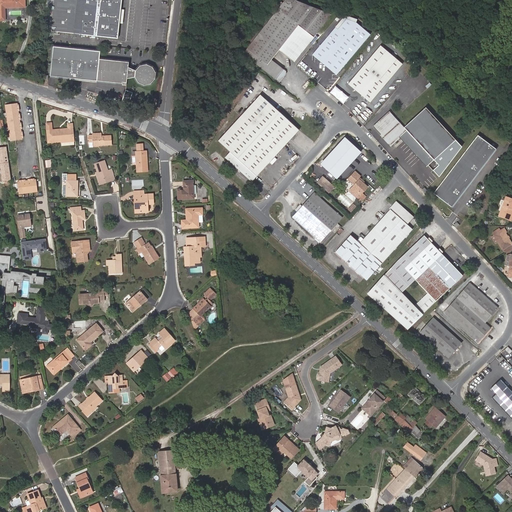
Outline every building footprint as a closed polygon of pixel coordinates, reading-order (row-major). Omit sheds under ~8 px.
[(24,6),(24,0),(0,0),(0,14),(4,15),(4,7),(24,6)] [(121,0),(54,0),(51,31),(117,38),(121,0)] [(288,59),(305,38),(309,42),(330,15),(292,0),(285,0),(243,54),(279,83),(286,75),(285,72),(271,60),(278,51),(288,59)] [(344,15),(334,28),(337,30),(345,19),(355,23),(356,23),(357,19),(344,15)] [(336,75),(370,35),(356,23),(355,23),(345,19),(337,30),(334,28),(312,56),(321,63),(336,75)] [(293,62),(309,42),(305,38),(288,59),(293,62)] [(370,103),(402,64),(380,46),(348,84),(370,103)] [(50,76),(96,82),(99,60),(100,52),(53,47),(50,76)] [(129,64),(99,60),(96,82),(126,86),(127,80),(133,79),(137,85),(143,88),(150,86),(154,81),(155,74),(152,69),(145,66),(139,67),(134,72),(128,69),(129,64)] [(342,103),(348,96),(335,85),(329,91),(342,103)] [(130,102),(132,91),(125,89),(122,100),(130,102)] [(251,182),(299,130),(260,95),(218,141),(230,152),(225,158),(251,182)] [(22,139),(22,137),(22,135),(21,132),(21,128),(20,126),(20,123),(19,119),(19,116),(19,114),(18,111),(18,108),(17,105),(17,103),(5,104),(10,141),(22,139)] [(427,167),(455,140),(425,108),(403,128),(389,112),(374,126),(390,144),(399,137),(427,167)] [(74,141),(73,129),(72,123),(67,123),(67,129),(51,131),(50,123),(46,124),(46,131),(47,143),(53,143),(61,142),(74,141)] [(451,207),(495,149),(478,135),(434,194),(451,207)] [(110,137),(101,137),(93,137),(93,136),(89,136),(89,142),(93,142),(93,146),(111,145),(110,137)] [(362,152),(345,136),(320,164),(337,179),(362,152)] [(7,147),(0,147),(0,176),(1,181),(11,180),(7,147)] [(147,171),(146,152),(143,152),(137,152),(136,152),(137,172),(147,171)] [(98,179),(112,174),(111,170),(108,171),(104,161),(95,164),(97,172),(95,173),(98,179)] [(357,199),(362,193),(367,187),(363,183),(364,182),(359,177),(360,176),(355,172),(348,179),(354,185),(349,191),(357,199)] [(100,185),(114,180),(112,174),(98,179),(100,185)] [(77,197),(77,181),(75,181),(75,176),(67,176),(67,181),(66,196),(77,197)] [(322,177),(317,183),(325,190),(330,184),(322,177)] [(36,179),(34,179),(31,180),(28,180),(25,181),(22,181),(19,182),(17,182),(19,194),(38,191),(36,179)] [(194,199),(193,181),(183,181),(184,190),(177,190),(178,200),(194,199)] [(357,199),(349,191),(346,194),(354,202),(357,199)] [(320,242),(342,218),(313,193),(292,217),(320,242)] [(366,197),(362,193),(357,199),(361,202),(366,197)] [(137,205),(137,213),(148,212),(148,205),(153,204),(153,194),(144,194),(134,195),(134,205),(137,205)] [(511,203),(511,201),(511,199),(506,197),(499,216),(510,220),(511,216),(511,214),(511,210),(511,207),(511,203)] [(366,280),(412,229),(405,223),(412,215),(397,202),(390,209),(359,243),(350,235),(350,236),(335,252),(366,280)] [(350,213),(355,207),(352,204),(347,210),(350,213)] [(72,213),(75,231),(83,230),(82,220),(85,219),(84,211),(81,211),(80,207),(70,208),(71,213),(72,213)] [(202,215),(202,208),(186,209),(186,220),(181,220),(182,228),(198,227),(198,215),(202,215)] [(23,225),(30,224),(29,214),(17,216),(20,238),(25,238),(23,228),(23,225)] [(510,245),(511,244),(505,233),(506,232),(504,228),(499,231),(496,233),(493,235),(502,250),(510,245)] [(435,302),(445,293),(411,261),(406,257),(418,246),(426,238),(423,235),(415,244),(398,259),(397,261),(384,275),(367,295),(406,329),(421,315),(401,293),(414,280),(435,302)] [(185,264),(194,263),(200,263),(199,257),(201,257),(201,247),(205,247),(205,237),(193,237),(193,241),(186,242),(186,247),(187,256),(184,256),(185,264)] [(134,243),(138,249),(139,248),(142,252),(150,264),(159,258),(151,246),(151,247),(148,243),(145,245),(141,238),(134,243)] [(411,261),(445,293),(463,276),(426,238),(418,246),(406,257),(411,261)] [(46,239),(22,242),(24,259),(32,258),(31,249),(37,248),(37,252),(47,251),(46,239)] [(89,251),(89,241),(72,243),(73,252),(76,252),(77,262),(87,261),(86,251),(89,251)] [(0,261),(10,263),(11,255),(0,253),(0,261)] [(109,261),(109,265),(110,274),(122,273),(121,255),(116,255),(116,256),(117,260),(112,260),(109,261)] [(6,280),(5,291),(22,293),(22,295),(29,296),(30,283),(42,284),(42,276),(36,275),(36,273),(1,270),(0,280),(6,280)] [(485,324),(499,308),(470,282),(457,298),(485,324)] [(198,304),(194,308),(195,310),(189,316),(194,329),(199,324),(196,321),(197,321),(196,320),(201,315),(213,304),(210,301),(213,298),(212,296),(215,293),(210,288),(204,294),(205,296),(198,302),(199,303),(198,304)] [(97,293),(81,294),(82,304),(87,304),(90,307),(91,307),(94,303),(99,303),(98,301),(104,301),(103,296),(103,289),(97,289),(97,293)] [(138,304),(140,306),(147,300),(140,292),(125,304),(131,311),(138,304)] [(485,324),(457,298),(444,312),(478,343),(490,328),(485,324)] [(19,311),(18,323),(30,324),(30,327),(42,328),(42,332),(47,333),(48,320),(45,320),(46,308),(37,307),(36,316),(28,316),(28,312),(19,311)] [(448,358),(462,343),(433,318),(419,333),(448,358)] [(103,331),(96,324),(81,337),(81,336),(77,340),(85,350),(92,344),(90,342),(103,331)] [(165,349),(175,341),(164,328),(158,334),(162,338),(158,341),(155,338),(149,343),(150,344),(149,345),(155,353),(158,350),(157,349),(161,345),(165,349)] [(68,348),(48,365),(54,373),(61,367),(61,368),(68,362),(71,359),(74,355),(68,348)] [(134,372),(148,358),(141,351),(127,363),(134,372)] [(321,371),(319,372),(319,373),(318,374),(318,377),(318,378),(318,379),(329,381),(330,373),(341,364),(335,356),(330,360),(329,360),(327,361),(327,362),(320,367),(320,368),(322,369),(321,371)] [(48,365),(47,366),(54,374),(61,368),(61,367),(54,373),(48,365)] [(169,373),(172,377),(177,373),(174,369),(169,373)] [(119,376),(115,373),(112,376),(108,376),(105,377),(106,381),(109,381),(109,382),(109,389),(119,388),(123,388),(127,388),(127,381),(122,381),(122,375),(119,376)] [(163,377),(167,381),(171,378),(167,373),(163,377)] [(0,385),(2,385),(2,391),(10,391),(10,375),(0,374),(0,385)] [(297,395),(298,395),(295,385),(291,375),(290,374),(282,380),(285,388),(288,397),(284,402),(292,410),(296,407),(295,406),(299,400),(299,398),(298,398),(297,398),(297,395)] [(41,375),(22,379),(23,385),(24,385),(26,390),(34,388),(35,390),(44,388),(41,375)] [(23,385),(22,379),(20,380),(23,393),(35,390),(34,388),(26,390),(24,385),(23,385)] [(511,411),(511,391),(500,380),(491,389),(511,411)] [(426,397),(414,387),(408,395),(419,405),(426,397)] [(377,391),(364,406),(372,413),(382,402),(381,401),(384,398),(377,391)] [(86,408),(83,411),(88,416),(90,414),(97,407),(96,406),(102,401),(99,398),(94,392),(82,404),(86,408)] [(350,397),(344,393),(342,396),(340,395),(337,398),(336,399),(334,401),(334,402),(331,407),(339,413),(350,397)] [(258,419),(261,426),(270,423),(267,416),(268,416),(265,407),(268,406),(265,399),(255,403),(257,410),(256,411),(259,419),(258,419)] [(415,425),(417,423),(411,417),(411,418),(409,420),(405,417),(400,413),(398,415),(390,409),(387,405),(384,409),(408,433),(410,431),(415,425)] [(270,423),(261,426),(262,429),(273,425),(268,410),(269,410),(268,406),(265,407),(268,416),(267,416),(270,423)] [(364,406),(362,408),(370,416),(372,413),(364,406)] [(392,407),(390,409),(398,415),(400,413),(394,408),(394,409),(392,407)] [(435,407),(425,419),(427,420),(435,411),(440,416),(442,414),(435,407)] [(435,411),(427,420),(432,424),(436,428),(445,417),(442,414),(440,416),(435,411)] [(385,415),(382,412),(372,423),(375,426),(385,415)] [(61,424),(54,429),(60,436),(67,430),(72,437),(74,439),(83,432),(80,430),(68,415),(60,422),(61,424)] [(327,443),(326,444),(329,445),(331,444),(332,441),(336,439),(338,440),(341,438),(342,436),(341,435),(343,434),(346,435),(350,433),(348,430),(344,428),(343,430),(340,428),(340,427),(337,428),(335,426),(330,428),(327,427),(323,437),(326,438),(325,441),(327,443)] [(421,432),(415,426),(410,431),(418,439),(422,434),(420,432),(421,432)] [(292,444),(293,443),(285,435),(275,447),(279,450),(282,447),(285,450),(293,457),(300,449),(299,448),(295,444),(294,445),(292,444)] [(428,441),(422,437),(420,441),(425,445),(428,441)] [(325,446),(326,444),(327,443),(325,441),(323,438),(316,443),(320,449),(325,446)] [(404,447),(420,460),(425,453),(416,445),(414,448),(407,443),(404,447)] [(175,474),(172,451),(159,452),(161,475),(160,475),(162,493),(177,491),(176,474),(175,474)] [(486,456),(480,452),(475,460),(484,465),(486,476),(495,473),(494,467),(497,466),(496,459),(492,460),(489,458),(488,459),(486,457),(486,456)] [(405,469),(414,477),(422,468),(411,458),(403,467),(405,469)] [(315,470),(311,466),(309,464),(304,460),(298,466),(295,462),(288,469),(297,477),(302,471),(308,477),(304,482),(309,487),(317,478),(316,476),(318,474),(315,471),(315,470)] [(404,488),(414,477),(405,469),(383,493),(384,494),(381,497),(388,504),(395,496),(396,497),(404,488)] [(80,489),(84,497),(93,492),(87,479),(88,479),(85,473),(75,478),(80,489)] [(511,479),(508,476),(497,486),(503,492),(507,488),(511,493),(511,479)] [(121,487),(113,490),(116,495),(123,492),(121,487)] [(35,511),(45,508),(41,498),(38,490),(28,494),(31,505),(27,506),(24,507),(25,511),(35,511)] [(344,492),(325,492),(325,509),(336,509),(336,499),(344,499),(344,492)] [(284,511),(288,508),(278,500),(272,507),(274,509),(275,507),(281,511),(284,511)]
